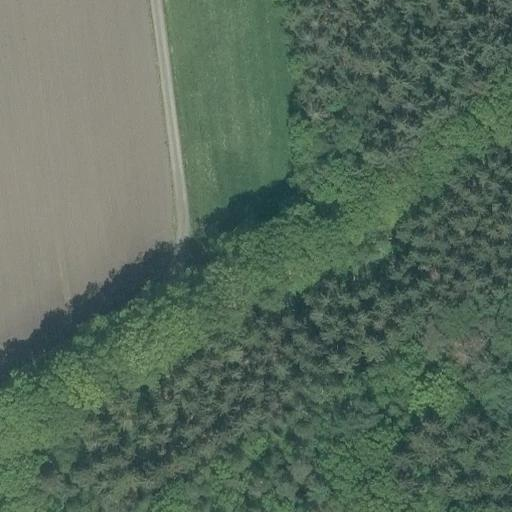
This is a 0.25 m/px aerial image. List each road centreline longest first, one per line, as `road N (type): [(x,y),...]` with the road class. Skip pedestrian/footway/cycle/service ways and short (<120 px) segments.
road 1 (track): [(0,401),(159,297),(177,268),(184,230),(154,0)]
road 2 (track): [(108,507),(511,279)]
